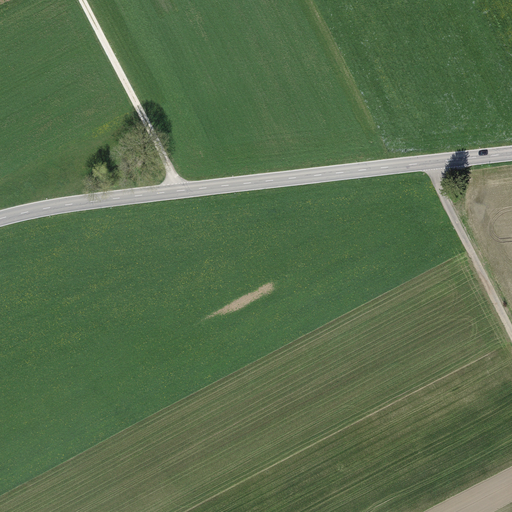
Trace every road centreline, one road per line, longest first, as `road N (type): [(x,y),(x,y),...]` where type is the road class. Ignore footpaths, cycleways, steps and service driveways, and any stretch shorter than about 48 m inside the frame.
road 1 (tertiary): [(0,217),(62,202),(511,154)]
road 2 (track): [(511,330),(428,163)]
